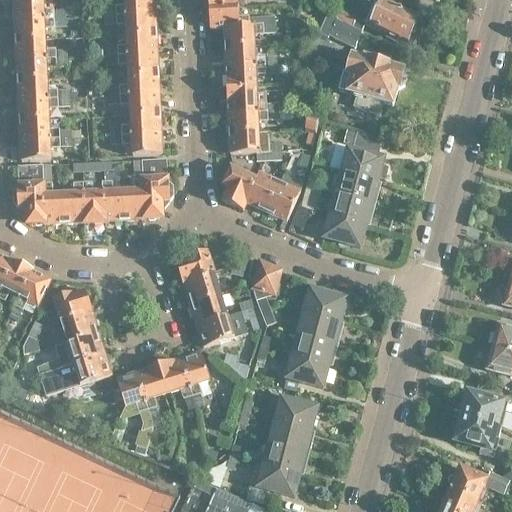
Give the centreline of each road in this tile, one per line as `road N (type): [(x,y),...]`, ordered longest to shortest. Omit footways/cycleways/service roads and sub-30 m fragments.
road 1 (residential): [(425,302),(504,0)]
road 2 (residential): [(425,302),(193,220)]
road 3 (residential): [(97,259),(130,353),(170,340),(157,251)]
road 4 (residential): [(193,220),(201,184),(185,0)]
road 5 (residential): [(367,511),(425,302)]
